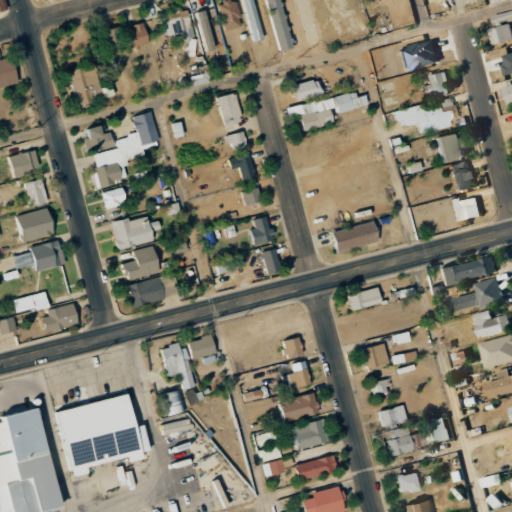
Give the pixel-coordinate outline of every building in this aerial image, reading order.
[(232,0),(218,2),(223,30),(240,27),(235,0),(232,0)] [(244,0),(251,41),(261,39),(253,0),(244,0)] [(265,0),(279,51),(293,47),(279,0),(265,0)] [(181,32),(182,40),(193,37),(186,7),(162,13),(168,35),(181,32)] [(195,12),(206,51),(214,48),(204,10),(195,12)] [(494,15),(496,27),(489,29),(493,45),(511,40),(511,26),(511,22),(511,21),(511,19),(511,12),(494,15)] [(125,27),(129,48),(148,44),(144,23),(125,27)] [(106,47),(121,43),(117,26),(102,30),(106,47)] [(511,73),(511,53),(504,55),(507,65),(503,66),(506,76),(511,73)] [(0,59),(0,87),(19,82),(11,56),(0,59)] [(78,105),(114,95),(111,85),(100,88),(93,63),(69,70),(78,105)] [(434,98),(451,94),(445,71),(425,76),(429,92),(432,91),(434,98)] [(292,86),(297,101),(322,93),(316,78),(292,86)] [(216,97),(224,126),(242,120),(233,92),(216,97)] [(367,105),(365,94),(356,96),(355,92),(286,107),(288,117),(300,115),(303,130),(335,123),(333,113),(367,105)] [(420,133),(454,126),(448,98),(393,110),(397,126),(418,121),(420,133)] [(90,154),(97,187),(113,184),(113,180),(126,177),(122,160),(144,155),(143,148),(158,144),(151,112),(131,115),(135,134),(114,138),(116,148),(90,154)] [(110,132),(101,134),(100,125),(85,128),(89,151),(113,147),(110,132)] [(230,150),(246,147),(242,131),(227,135),(230,150)] [(467,156),(459,131),(435,138),(443,163),(467,156)] [(14,178),(31,173),(30,169),(38,167),(34,150),(9,156),(14,178)] [(253,178),(250,154),(228,158),(230,169),(239,168),(241,180),(253,178)] [(449,166),(457,193),(475,188),(472,180),(474,179),(468,160),(449,166)] [(30,207),(47,202),(40,178),(23,183),(30,207)] [(104,209),(125,204),(121,187),(101,192),(104,209)] [(243,205),(260,202),(258,188),(241,191),(243,205)] [(483,216),(478,198),(464,201),(462,196),(452,198),(458,223),(483,216)] [(23,241),(54,234),(47,207),(16,215),(23,241)] [(152,241),(150,231),(159,229),(157,220),(147,223),(146,215),(110,223),(115,249),(152,241)] [(253,245),(272,240),(266,216),(251,220),(253,227),(249,229),(253,245)] [(335,250),(377,244),(374,223),(332,229),(335,250)] [(165,254),(184,251),(182,237),(163,240),(165,254)] [(30,246),(35,270),(63,264),(58,240),(30,246)] [(132,250),(134,260),(121,263),(125,280),(158,271),(152,245),(132,250)] [(266,274),(279,271),(274,248),(260,252),(266,274)] [(12,256),(15,269),(33,264),(29,252),(12,256)] [(440,269),(444,285),(498,273),(494,256),(440,269)] [(0,270),(13,267),(10,257),(0,258),(0,270)] [(217,273),(236,270),(234,257),(215,260),(217,273)] [(169,284),(175,283),(172,272),(126,285),(132,307),(172,295),(169,284)] [(475,283),(478,292),(455,298),(458,312),(505,301),(499,277),(475,283)] [(347,295),(351,310),(381,302),(377,287),(347,295)] [(17,314),(48,305),(44,291),(12,300),(17,314)] [(47,316),(42,317),(44,330),(77,326),(73,304),(46,308),(47,316)] [(510,333),(508,316),(492,318),(491,311),(476,313),(479,337),(510,333)] [(0,334),(15,330),(12,316),(0,319),(0,334)] [(511,334),(480,343),(486,368),(511,361),(511,334)] [(190,358),(214,354),(211,336),(187,340),(190,358)] [(282,341),(286,358),(302,354),(298,337),(282,341)] [(192,386),(181,342),(159,348),(167,376),(177,373),(181,389),(192,386)] [(361,349),(367,369),(388,363),(382,343),(361,349)] [(291,363),(293,372),(287,374),(290,389),(310,384),(304,360),(291,363)] [(491,398),(511,393),(511,375),(511,376),(509,368),(498,370),(500,380),(488,382),(491,398)] [(374,397),(388,394),(385,379),(371,382),(374,397)] [(242,394),(244,403),(262,398),(260,389),(242,394)] [(162,417),(183,411),(177,390),(156,395),(162,417)] [(278,402),(284,422),(318,413),(313,393),(278,402)] [(127,458),(128,462),(143,459),(142,452),(149,451),(144,425),(135,427),(128,395),(58,410),(72,477),(88,473),(86,466),(127,458)] [(382,428),(407,422),(403,405),(378,411),(382,428)] [(0,511),(45,511),(61,508),(38,408),(2,416),(3,422),(0,422),(0,511)] [(162,435),(191,428),(188,418),(160,425),(162,435)] [(427,444),(451,440),(447,418),(433,420),(434,428),(425,430),(427,444)] [(291,427),(296,450),(328,442),(322,419),(291,427)] [(390,455),(413,451),(408,426),(389,430),(391,440),(387,440),(390,455)] [(280,457),(276,431),(255,434),(258,448),(258,447),(260,460),(280,457)] [(336,470),(332,455),(294,465),(298,481),(336,470)] [(264,474),(291,470),(290,458),(262,463),(264,474)] [(419,489),(415,472),(396,477),(401,494),(419,489)] [(505,484),(503,474),(482,478),(484,488),(505,484)] [(311,492),(312,498),(303,500),(304,511),(343,511),(339,487),(311,492)] [(431,511),(428,500),(405,506),(406,511),(431,511)]
